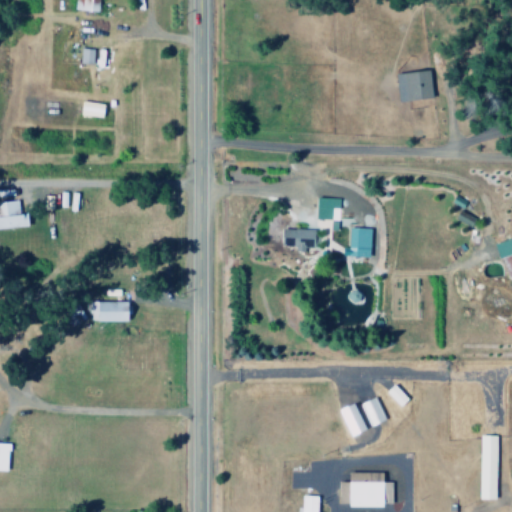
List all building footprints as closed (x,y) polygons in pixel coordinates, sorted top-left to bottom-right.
[(75,62),(88,64),(90,49),(77,48),(75,62)] [(391,72),(392,100),(427,99),(425,70),(391,72)] [(97,117),(98,103),(76,102),(76,115),(97,117)] [(336,198),(312,197),(311,218),(335,219),(336,198)] [(15,212),(13,199),(0,200),(0,227),(22,226),(21,212),(15,212)] [(366,228),(344,227),(343,248),(337,248),(337,256),(365,257),(366,228)] [(276,246),(289,246),(289,249),(309,250),(309,229),(277,228),(276,246)] [(511,275),(511,266),(509,254),(511,252),(511,248),(509,238),(491,242),(500,278),(511,275)] [(124,321),(124,302),(86,302),(86,321),(124,321)] [(403,399),(388,384),(380,391),(395,407),(403,399)] [(356,402),(364,425),(381,420),(374,397),(356,402)] [(342,435),(358,430),(349,403),(333,408),(342,435)] [(491,435),(475,435),(474,499),(491,499),(491,435)] [(378,472),(343,472),(343,482),(333,482),(333,505),(389,505),(388,482),(378,482),(378,472)] [(313,511),(314,496),(297,496),(296,511),(313,511)]
